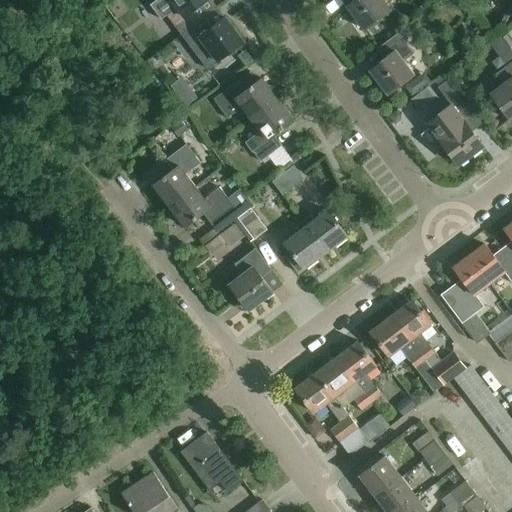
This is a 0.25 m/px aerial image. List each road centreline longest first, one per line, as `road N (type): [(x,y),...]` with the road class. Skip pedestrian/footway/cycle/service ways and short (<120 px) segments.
road 1 (residential): [(446,228),(275,0)]
road 2 (residential): [(251,375),(446,228)]
road 3 (residential): [(251,375),(110,189)]
road 4 (residential): [(46,511),(238,384)]
road 5 (residential): [(327,511),(238,384)]
